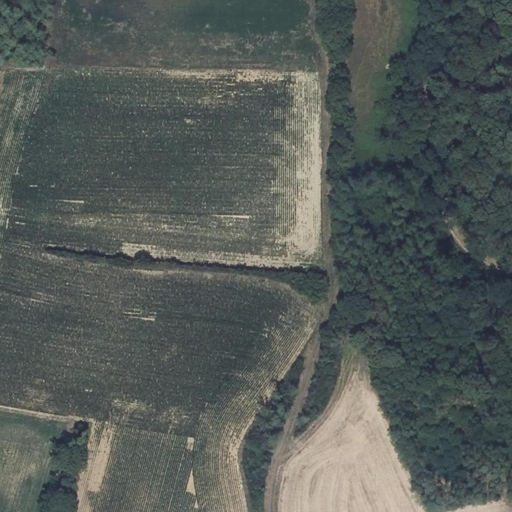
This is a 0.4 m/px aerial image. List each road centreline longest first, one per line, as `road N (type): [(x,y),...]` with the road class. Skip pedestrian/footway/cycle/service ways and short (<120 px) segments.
road 1 (track): [(511,263),(461,217),(439,0)]
road 2 (track): [(266,511),(274,444),(325,314),(329,276)]
